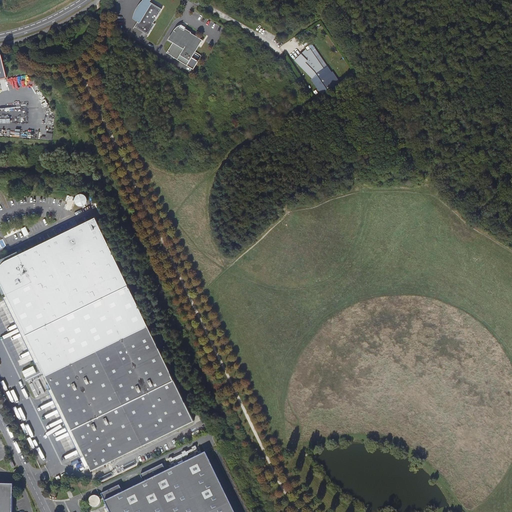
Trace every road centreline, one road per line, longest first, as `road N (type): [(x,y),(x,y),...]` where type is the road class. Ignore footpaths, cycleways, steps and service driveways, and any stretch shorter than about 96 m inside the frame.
road 1 (unknown): [(0,358),(62,474),(88,476),(198,427)]
road 2 (unknown): [(0,256),(64,215),(34,207),(0,215)]
